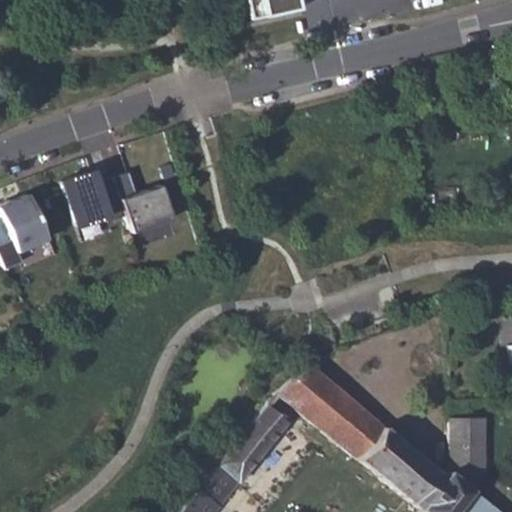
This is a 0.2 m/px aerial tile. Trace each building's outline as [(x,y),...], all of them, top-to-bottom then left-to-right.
[(244,0),(249,20),(297,10),(294,0),(244,0)] [(89,171),(59,181),(75,227),(103,217),(105,222),(122,216),(109,177),(92,183),(89,171)] [(125,172),(109,177),(122,216),(129,233),(169,219),(157,185),(133,194),(125,172)] [(0,264),(2,269),(20,262),(15,252),(44,239),(24,194),(0,205),(0,264)] [(302,365),(270,394),(415,510),(439,478),(302,365)] [(175,511),(212,511),(236,482),(282,423),(275,417),(278,410),(265,399),(175,511)] [(444,419),(444,472),(469,492),(481,476),(478,418),(444,419)] [(439,478),(415,510),(417,511),(494,511),(469,492),(444,472),(439,478)]
